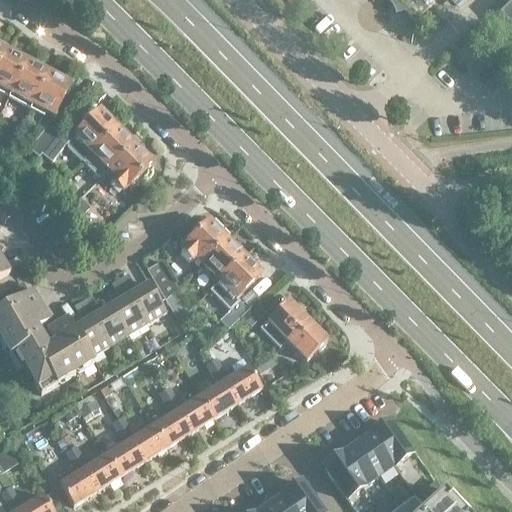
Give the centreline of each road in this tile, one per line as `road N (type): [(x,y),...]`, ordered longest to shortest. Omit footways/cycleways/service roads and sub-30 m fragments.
road 1 (primary): [(92,0),(511,424)]
road 2 (primary): [(511,353),(166,0)]
road 3 (residential): [(217,171),(397,351),(282,442)]
road 4 (residential): [(511,181),(434,197),(246,0)]
road 5 (residential): [(4,199),(36,267),(82,278),(105,270),(217,171)]
road 6 (residential): [(21,0),(105,61),(217,171)]
road 7 (unknown): [(362,123),(485,0)]
road 8 (residential): [(282,442),(179,511)]
